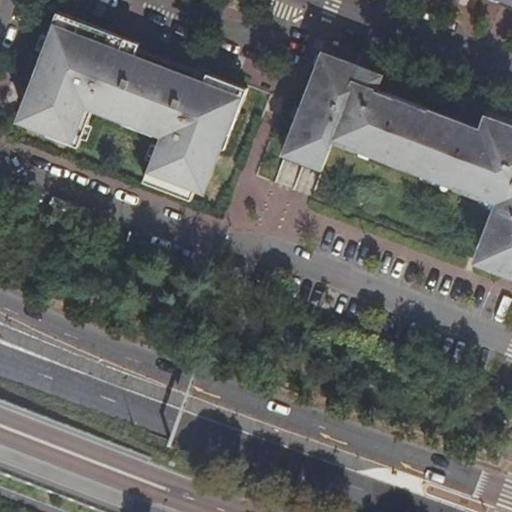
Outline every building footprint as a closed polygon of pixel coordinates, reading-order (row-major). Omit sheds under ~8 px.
[(98,27),(58,11),(40,60),(46,63),(24,118),(50,128),(48,134),(80,146),(96,105),(164,132),(145,180),(193,198),(198,185),(203,187),(232,115),(238,116),(249,88),(209,73),(202,89),(190,84),(191,79),(133,56),(115,50),(118,42),(96,34),(98,27)] [(118,42),(121,36),(98,27),(96,34),(118,42)] [(133,56),(139,42),(121,36),(118,42),(115,50),(133,56)] [(325,53),(305,107),(287,153),(325,168),(335,142),(348,147),(349,142),(362,147),(385,155),(388,149),(401,154),(425,163),(422,170),(458,184),(456,189),(482,199),(484,195),(501,201),(477,262),(511,275),(511,124),(490,116),(485,130),(379,89),(383,75),(325,53)] [(349,142),(348,147),(359,151),(362,147),(349,142)] [(398,160),(401,154),(388,149),(385,155),(398,160)]
